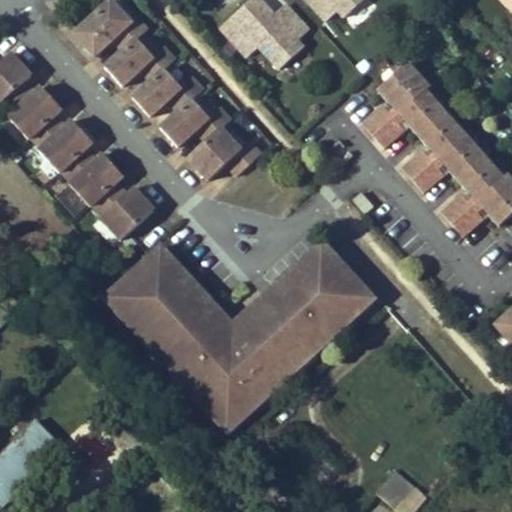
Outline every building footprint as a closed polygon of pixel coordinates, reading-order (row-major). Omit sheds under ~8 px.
[(310,21),(325,37),(335,48),(349,36),(322,6),(327,1),(326,0),(260,0),(294,37),(310,21)] [(150,82),(131,99),(149,118),(167,101),(177,113),(159,130),(177,149),(195,132),(205,143),(187,160),(207,182),(225,166),(236,178),(242,172),(255,160),(256,160),(259,157),(248,144),(239,152),(220,130),(229,122),(218,110),(207,119),(191,102),(202,92),(190,80),(179,89),(163,71),(174,62),(162,49),(152,59),(136,41),(147,31),(135,19),(129,24),(110,2),(73,36),(94,58),(112,41),(122,52),(104,69),(121,88),(140,71),(150,82)] [(294,37),(308,53),(325,37),(310,21),(294,37)] [(128,236),(153,212),(133,190),(126,196),(116,185),(123,179),(102,156),(95,162),(86,151),(92,145),(72,123),(65,129),(55,118),(61,111),(41,89),(34,95),(24,85),(31,79),(10,56),(0,65),(0,106),(1,106),(11,117),(8,119),(28,142),(31,140),(41,150),(39,153),(59,176),(62,173),(72,184),(69,187),(90,209),(92,207),(102,218),(100,220),(120,243),(128,236)] [(497,226),(511,213),(511,182),(406,60),(373,89),(383,100),(356,123),(381,152),(409,128),(424,147),(399,169),(423,196),(449,173),(463,190),(436,214),(461,242),(490,218),(497,226)] [(151,266),(136,279),(133,275),(108,298),(123,314),(119,317),(152,353),(155,350),(169,364),(165,368),(178,381),(181,378),(195,393),(191,396),(213,420),(220,413),(234,428),(258,406),(256,404),(272,390),(274,392),(298,370),(295,368),(311,353),(313,356),(359,314),(355,310),(369,297),(321,246),(308,258),(276,288),(265,297),(263,295),(246,311),(252,318),(233,336),(219,321),(222,318),(210,305),(207,307),(193,293),(196,290),(160,250),(147,262),(151,266)] [(272,284),(276,288),(308,258),(305,254),(272,284)] [(130,272),(133,275),(136,279),(151,266),(147,262),(144,259),(130,272)] [(207,307),(210,305),(213,301),(200,287),(196,290),(193,293),(207,307)] [(355,310),(359,314),(362,317),(375,304),(369,297),(355,310)] [(123,314),(108,298),(101,304),(116,320),(119,317),(123,314)] [(511,346),(511,305),(491,324),(511,346)] [(226,315),(222,318),(219,321),(233,336),(239,330),(226,315)] [(155,350),(152,353),(148,356),(162,371),(165,368),(169,364),(155,350)] [(295,368),(298,370),(302,375),(318,360),(313,356),(311,353),(295,368)] [(181,378),(178,381),(174,384),(188,399),(191,396),(195,393),(181,378)] [(256,404),(258,406),(263,411),(278,397),(274,392),(272,390),(256,404)] [(220,413),(213,420),(227,435),(234,428),(220,413)] [(115,431),(137,456),(156,440),(132,415),(115,431)] [(34,424),(0,456),(0,508),(1,509),(61,451),(34,424)] [(374,494),(394,511),(413,491),(394,472),(374,494)]
